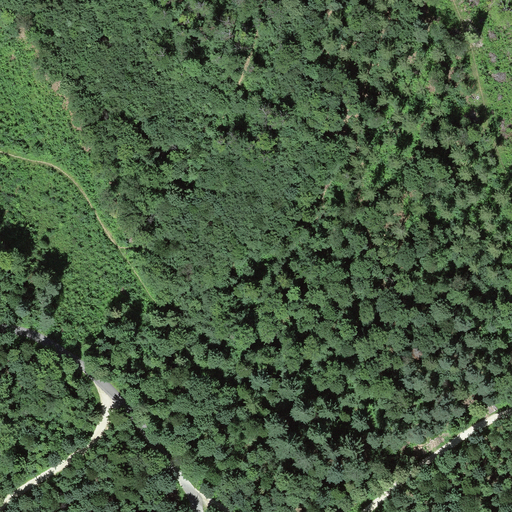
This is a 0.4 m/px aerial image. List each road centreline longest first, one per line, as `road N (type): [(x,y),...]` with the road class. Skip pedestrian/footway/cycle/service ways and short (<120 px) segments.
road 1 (track): [(192,497),(195,362),(117,244)]
road 2 (track): [(365,511),(438,452),(511,410)]
road 3 (track): [(0,507),(85,449),(102,428),(109,391)]
road 4 (track): [(109,391),(192,497)]
road 5 (track): [(109,391),(41,338),(0,329)]
